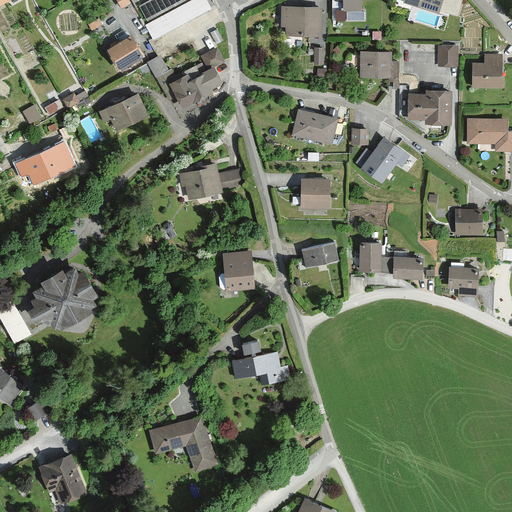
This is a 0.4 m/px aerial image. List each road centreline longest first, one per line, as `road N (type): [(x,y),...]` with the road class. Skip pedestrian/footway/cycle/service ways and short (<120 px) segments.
road 1 (residential): [(239,83),(362,106),(511,201)]
road 2 (residential): [(239,83),(119,182),(79,243),(41,265)]
road 3 (residential): [(239,83),(298,333)]
road 4 (residential): [(298,333),(394,295),(425,296),(511,331)]
road 5 (residential): [(298,333),(333,453)]
